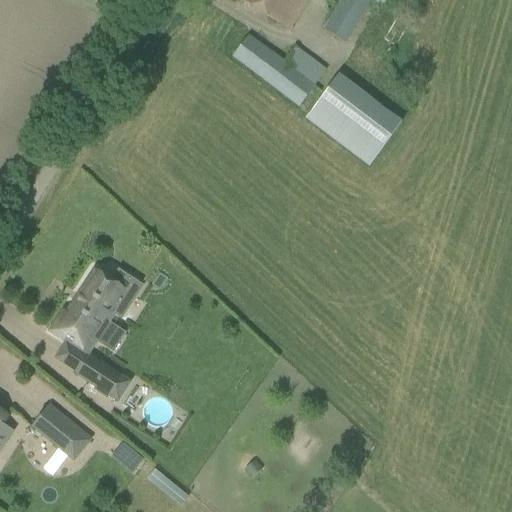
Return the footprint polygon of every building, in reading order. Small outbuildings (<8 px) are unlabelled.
[(242,0),(242,1),(259,12),(284,27),(289,30),(307,0),(242,0)] [(339,0),(322,29),(347,43),(372,0),(339,0)] [(247,37),(232,57),(299,106),(325,71),(294,47),(283,63),(247,37)] [(368,167),(401,123),(337,75),(304,119),(368,167)] [(50,332),(82,353),(108,314),(113,317),(114,314),(121,319),(142,287),(118,271),(111,281),(94,270),(65,313),(63,312),(50,332)] [(74,374),(95,388),(93,390),(107,399),(108,397),(117,402),(130,382),(87,354),(74,374)] [(48,405),(31,427),(73,462),(91,440),(48,405)] [(0,428),(8,416),(0,410),(0,428)] [(254,462),(245,470),(252,478),(261,470),(254,462)]
